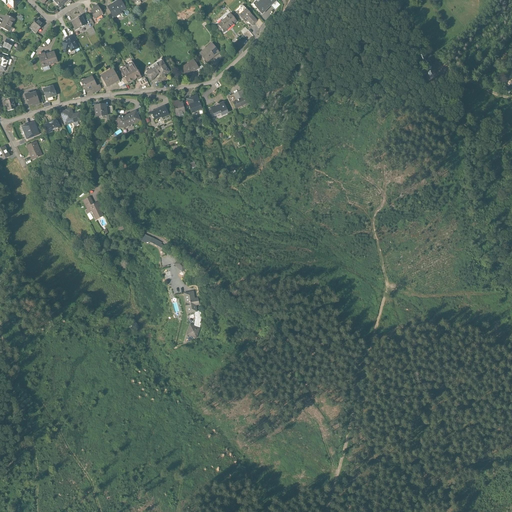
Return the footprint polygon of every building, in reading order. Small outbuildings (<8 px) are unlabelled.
[(19,2),(17,0),(1,0),(4,3),(6,1),(13,8),(19,2)] [(119,0),(107,8),(112,16),(121,11),(122,12),(125,9),(119,0)] [(274,2),(272,0),(262,0),(255,7),(262,14),(274,2)] [(257,21),(243,6),(236,13),(245,22),(248,20),(253,25),(255,24),(257,21)] [(98,7),(90,12),(94,19),(103,14),(98,7)] [(231,14),(224,19),(230,26),(234,24),(234,23),(236,21),(236,22),(237,21),(231,14)] [(14,20),(6,16),(1,28),(8,32),(14,20)] [(82,17),(71,22),(75,30),(86,25),(82,17)] [(230,26),(224,19),(218,24),(224,32),(225,31),(224,31),(226,29),(227,30),(227,29),(230,26)] [(37,20),(31,26),(38,31),(43,25),(37,20)] [(240,31),(247,39),(252,35),(244,27),(240,31)] [(77,48),(71,36),(65,40),(66,41),(62,43),(64,46),(62,47),(64,50),(63,51),(64,52),(66,53),(67,52),(68,50),(70,49),(71,49),(72,51),(77,48)] [(14,42),(7,39),(3,47),(10,50),(14,42)] [(218,51),(212,43),(200,53),(207,62),(212,58),(211,57),(217,51),(218,51)] [(509,56),(503,52),(498,59),(504,63),(509,56)] [(44,54),(38,57),(42,68),(57,63),(54,54),(45,57),(44,54)] [(8,58),(0,55),(0,69),(3,70),(5,65),(6,65),(8,58)] [(156,64),(154,66),(159,73),(162,71),(164,74),(170,70),(162,59),(157,63),(156,62),(156,63),(156,64)] [(199,67),(193,59),(190,62),(191,63),(187,65),(187,64),(181,68),(184,72),(183,72),(186,76),(199,67)] [(126,66),(134,79),(137,78),(138,80),(141,78),(138,72),(137,72),(133,64),(131,66),(130,63),(126,66)] [(134,79),(126,66),(121,69),(122,70),(122,71),(122,72),(121,72),(127,82),(132,79),(132,80),(134,79)] [(157,74),(159,73),(154,66),(151,68),(150,67),(149,68),(150,69),(146,73),(150,76),(149,77),(152,80),(157,74)] [(113,70),(101,76),(102,76),(104,80),(103,80),(107,87),(112,84),(111,82),(118,78),(113,70)] [(97,87),(92,77),(83,82),(84,85),(83,86),(84,86),(87,92),(93,89),(97,87)] [(53,87),(43,90),(46,100),(56,96),(55,93),(56,93),(56,91),(54,91),(53,87)] [(238,100),(233,103),(236,108),(249,102),(247,98),(246,98),(242,90),(236,93),(239,99),(238,99),(238,100)] [(29,93),(24,95),(29,106),(32,105),(33,107),(39,104),(38,100),(35,93),(29,95),(29,93)] [(197,95),(190,98),(190,99),(189,100),(188,101),(190,107),(192,107),(193,112),(202,109),(197,95)] [(15,110),(12,100),(1,103),(2,107),(5,107),(6,113),(15,110)] [(179,101),(173,102),(177,116),(185,113),(182,103),(180,103),(179,101)] [(228,112),(224,103),(220,104),(219,104),(218,103),(217,103),(216,104),(216,105),(216,106),(212,108),(212,109),(209,111),(212,117),(221,112),(222,115),(228,112)] [(106,115),(105,105),(95,106),(96,117),(106,115)] [(168,114),(164,105),(158,108),(159,109),(152,112),(152,113),(153,113),(155,119),(161,116),(162,117),(168,114)] [(66,111),(61,113),(65,126),(81,120),(79,113),(74,114),(72,114),(71,109),(66,111)] [(140,120),(136,112),(124,117),(118,118),(119,123),(121,123),(121,125),(123,126),(125,126),(131,123),(132,124),(140,120)] [(55,121),(46,126),(45,128),(46,129),(47,130),(49,133),(59,128),(55,121)] [(39,135),(34,123),(22,127),(26,139),(33,136),(33,137),(39,135)] [(35,143),(26,147),(26,148),(27,147),(31,155),(29,156),(31,160),(41,156),(35,143)] [(6,150),(5,147),(0,149),(0,157),(2,161),(9,157),(6,150)] [(103,217),(99,209),(97,210),(95,205),(93,205),(90,198),(82,202),(87,211),(85,212),(86,215),(92,213),(96,221),(103,217)] [(152,239),(148,237),(147,238),(146,241),(150,243),(162,249),(163,246),(160,245),(161,243),(152,239)] [(179,260),(174,265),(182,272),(187,267),(179,260)] [(196,305),(195,300),(194,292),(185,294),(188,313),(195,312),(195,315),(195,320),(195,324),(194,327),(190,325),(186,336),(196,340),(201,324),(202,317),(201,311),(197,312),(196,305)] [(139,326),(131,317),(128,319),(136,329),(139,326)]
